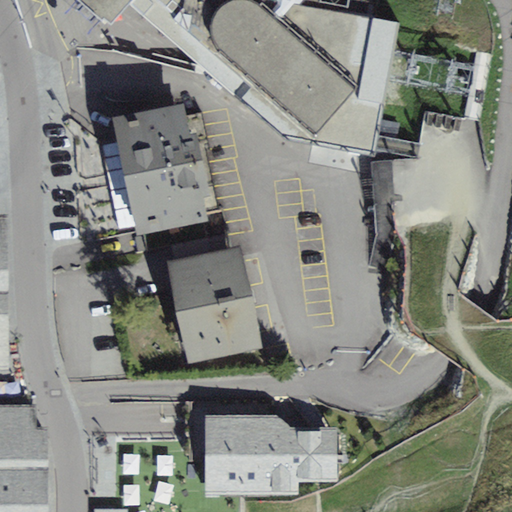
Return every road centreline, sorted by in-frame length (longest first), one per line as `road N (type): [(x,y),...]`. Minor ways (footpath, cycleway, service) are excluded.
road 1 (residential): [(0,18),(18,65),(30,312),(52,393)]
road 2 (residential): [(52,393),(198,383),(334,386)]
road 3 (track): [(511,328),(428,333),(410,318),(404,229),(431,173)]
road 4 (residential): [(52,393),(68,425),(73,511)]
